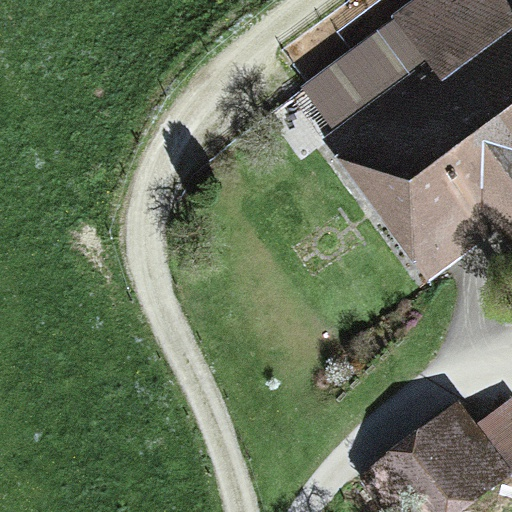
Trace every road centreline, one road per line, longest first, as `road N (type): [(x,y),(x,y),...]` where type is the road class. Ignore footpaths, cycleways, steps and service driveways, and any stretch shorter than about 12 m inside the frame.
road 1 (track): [(240,511),(203,398),(152,281),(144,222),(162,156),(190,108),(305,0)]
road 2 (unclassified): [(303,511),(343,461),(425,398)]
